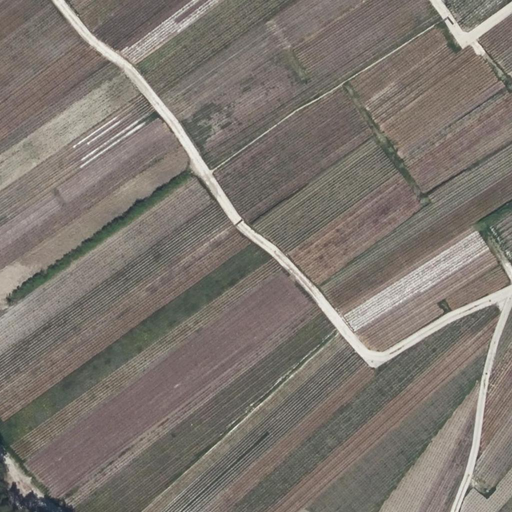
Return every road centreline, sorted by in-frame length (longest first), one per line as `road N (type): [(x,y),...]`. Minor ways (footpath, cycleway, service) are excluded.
road 1 (track): [(63,0),(169,110),(244,224),(284,255),(372,356),(383,359),(511,290)]
road 2 (track): [(457,511),(511,291)]
